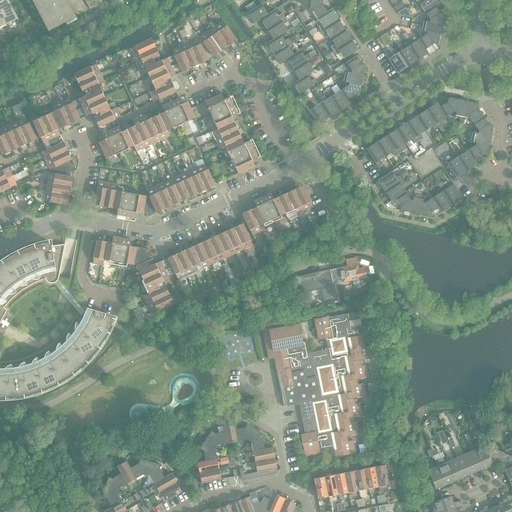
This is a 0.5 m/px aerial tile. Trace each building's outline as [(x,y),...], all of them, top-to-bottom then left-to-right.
[(18,18),(13,10),(8,0),(2,0),(0,1),(0,15),(5,25),(18,18)] [(73,18),(63,0),(35,0),(50,30),(73,18)] [(101,3),(99,0),(92,0),(87,3),(90,9),(101,3)] [(327,11),(322,4),(322,0),(311,0),(310,9),(312,10),(317,18),(327,11)] [(405,6),(400,0),(399,0),(393,5),(397,11),(405,6)] [(438,3),(436,0),(420,0),(414,4),(417,8),(421,6),(425,12),(434,6),(435,6),(440,3),(439,2),(438,3)] [(248,12),(256,6),(254,2),(245,7),(248,12)] [(267,14),(264,10),(263,9),(267,6),(264,2),(253,9),(247,13),(254,25),(255,24),(254,24),(260,20),(260,19),(267,14)] [(442,25),(444,14),(440,14),(435,6),(434,6),(425,12),(430,20),(429,22),(442,25)] [(320,31),(338,19),(331,9),(332,9),(332,8),(327,11),(317,18),(321,24),(317,27),(320,31)] [(412,18),(407,9),(406,8),(398,13),(400,15),(412,18)] [(199,18),(206,13),(203,10),(197,14),(199,18)] [(267,29),(284,18),(282,14),(278,16),(274,10),(267,14),(260,19),(260,20),(267,29)] [(287,31),(283,24),(287,22),(284,18),(267,29),(273,39),(280,35),(287,31)] [(344,29),(338,19),(320,31),(323,35),(327,32),(330,38),(345,29),(345,28),(344,29)] [(236,41),(223,21),(215,26),(229,46),(236,41)] [(440,34),(442,25),(429,22),(424,21),(422,31),(427,32),(440,34)] [(229,46),(215,26),(207,31),(221,51),(229,46)] [(333,51),(351,39),(345,29),(330,38),(334,44),(330,47),(333,51)] [(221,51),(207,31),(200,37),(213,57),(221,51)] [(37,43),(31,32),(26,34),(32,46),(37,43)] [(438,45),(440,34),(427,32),(427,34),(426,34),(419,39),(425,49),(433,44),(438,45)] [(392,42),(386,33),(380,37),(386,46),(392,42)] [(273,54),(291,42),(288,38),(284,41),(280,35),(273,39),(267,43),(266,42),(273,54)] [(213,57),(200,37),(196,39),(189,43),(199,64),(209,59),(213,57)] [(134,57),(155,47),(151,39),(130,49),(134,57)] [(358,49),(358,48),(357,49),(351,39),(333,51),(336,55),(339,52),(344,59),(358,49)] [(429,54),(425,49),(419,39),(413,43),(410,39),(406,42),(418,60),(427,54),(428,54),(429,54)] [(293,54),(289,49),(293,46),(291,42),(273,54),(280,65),(281,65),(280,64),(287,60),(286,59),(293,54)] [(418,60),(406,42),(402,45),(405,48),(398,52),(407,67),(408,67),(408,66),(418,60)] [(199,64),(189,43),(181,46),(191,68),(199,64)] [(191,68),(181,46),(172,50),(174,54),(174,55),(182,71),(182,72),(191,68)] [(149,76),(171,66),(167,58),(156,63),(154,59),(159,56),(155,47),(134,57),(138,66),(143,63),(149,76)] [(293,69),(311,58),(308,54),(304,56),(300,50),(293,54),(286,59),(287,60),(293,69)] [(407,67),(398,52),(393,56),(390,52),(387,55),(386,54),(385,55),(397,73),(398,73),(407,67)] [(363,76),(366,65),(361,64),(356,57),(356,56),(346,62),(351,71),(351,74),(363,76)] [(313,71),(309,64),(313,62),(311,58),(293,69),(299,79),(300,80),(307,75),(313,71)] [(78,83),(100,73),(96,64),(74,74),(78,83)] [(164,80),(175,75),(171,66),(149,76),(155,90),(150,92),(154,101),(158,99),(159,99),(175,91),(175,92),(176,91),(171,82),(166,85),(164,80)] [(361,86),(363,76),(351,74),(345,72),(344,77),(343,82),(349,83),(361,86)] [(98,84),(104,81),(100,73),(78,83),(82,91),(88,89),(90,93),(78,98),(79,99),(83,107),(104,97),(98,84)] [(299,95),(317,83),(314,79),(310,81),(308,77),(307,75),(300,80),(299,79),(293,83),(292,82),(292,83),(299,94),(299,95)] [(359,96),(361,86),(349,83),(348,85),(341,90),(347,100),(355,95),(359,96)] [(350,105),(347,100),(341,90),(335,94),(332,90),(328,93),(339,111),(349,104),(350,105)] [(339,111),(328,93),(324,96),(326,99),(320,104),(329,117),(330,118),(330,117),(339,111)] [(233,106),(229,97),(224,100),(221,94),(205,101),(211,116),(233,106)] [(79,119),(72,102),(71,102),(69,97),(61,101),(71,123),(80,119),(79,119)] [(110,110),(108,106),(104,97),(83,107),(86,115),(86,116),(98,110),(100,115),(94,118),(98,127),(99,127),(115,119),(116,119),(120,117),(116,108),(110,110)] [(456,112),(459,99),(448,97),(447,102),(440,107),(447,117),(455,111),(456,112)] [(194,118),(190,108),(187,101),(181,104),(179,98),(178,98),(178,99),(170,102),(180,124),(194,118)] [(466,114),(469,102),(459,99),(456,112),(455,118),(465,120),(466,114)] [(71,123),(61,101),(52,105),(54,111),(62,127),(71,123)] [(180,124),(170,102),(162,106),(161,106),(164,112),(160,114),(167,130),(180,124)] [(447,117),(440,107),(437,102),(436,102),(436,103),(427,109),(438,127),(443,124),(441,121),(447,117)] [(483,116),(478,108),(479,104),(469,102),(466,114),(468,114),(474,123),(483,116)] [(329,117),(320,104),(314,107),(312,104),(307,106),(319,124),(320,124),(319,124),(329,117)] [(234,121),(232,117),(237,114),(233,106),(211,116),(217,129),(234,121)] [(438,127),(427,109),(417,116),(426,130),(432,126),(435,130),(438,127)] [(62,127),(54,111),(41,117),(51,139),(60,135),(58,129),(62,127)] [(167,130),(160,114),(151,118),(161,140),(169,136),(167,130)] [(417,116),(416,115),(416,116),(407,122),(418,140),(423,137),(420,134),(426,130),(417,116)] [(491,136),(493,125),(488,124),(483,116),(474,123),(479,131),(478,133),(491,136)] [(36,139),(28,123),(25,117),(17,121),(27,143),(36,139)] [(51,139),(41,117),(28,123),(36,139),(40,137),(43,143),(43,142),(51,139)] [(161,140),(151,118),(143,122),(153,143),(161,140)] [(27,143),(17,121),(9,125),(19,147),(27,143)] [(216,140),(238,130),(234,121),(217,129),(212,132),(216,140)] [(153,143),(143,122),(135,125),(145,147),(153,143)] [(418,140),(407,122),(397,129),(406,143),(412,139),(414,143),(418,140)] [(0,149),(2,155),(19,147),(9,125),(0,129),(0,162),(0,161),(0,149)] [(145,147),(135,125),(126,129),(134,146),(136,151),(145,147)] [(134,146),(126,129),(121,132),(119,126),(118,126),(119,126),(110,130),(120,152),(134,146)] [(406,143),(397,129),(396,128),(396,129),(386,135),(398,153),(403,151),(400,147),(406,143)] [(120,152),(110,130),(102,134),(101,134),(104,139),(99,142),(106,158),(120,152)] [(225,146),(242,139),(238,130),(216,140),(220,148),(225,146)] [(489,146),(491,136),(478,133),(472,132),(470,142),(476,143),(489,146)] [(398,153),(386,135),(377,142),(386,156),(392,152),(394,156),(398,153)] [(297,141),(295,136),(289,140),(291,144),(297,141)] [(253,149),(249,141),(244,143),(242,139),(225,146),(231,159),(253,149)] [(377,142),(376,141),(376,142),(367,148),(366,148),(366,149),(378,167),(382,164),(380,160),(386,156),(377,142)] [(46,160),(67,150),(63,142),(46,149),(46,150),(42,152),(46,160)] [(459,149),(456,144),(455,144),(453,142),(449,144),(455,152),(459,149)] [(486,156),(489,146),(476,143),(475,145),(468,150),(474,160),(482,155),(486,156)] [(254,166),(252,160),(257,158),(253,149),(231,159),(238,173),(254,166)] [(50,169),(71,159),(67,150),(46,160),(50,169)] [(478,165),(474,160),(468,150),(462,154),(459,150),(455,153),(467,171),(476,164),(477,165),(478,165)] [(467,171),(455,153),(451,155),(453,159),(447,163),(457,178),(457,177),(467,171)] [(71,186),(73,177),(75,166),(71,159),(50,169),(47,182),(71,186)] [(215,186),(205,164),(196,168),(206,189),(215,186)] [(0,181),(12,176),(8,167),(3,169),(0,170),(0,181)] [(206,189),(196,168),(188,172),(198,193),(206,189)] [(385,191),(403,179),(400,175),(396,177),(392,171),(377,181),(378,181),(385,191)] [(198,193),(188,172),(180,175),(190,197),(198,193)] [(190,197),(180,175),(172,179),(182,201),(190,197)] [(0,191),(15,185),(16,185),(12,176),(0,181),(0,191)] [(182,201),(172,179),(163,183),(173,205),(182,201)] [(405,192),(402,186),(405,183),(403,179),(385,191),(391,201),(390,201),(391,202),(396,199),(395,198),(405,192)] [(103,206),(108,183),(98,181),(94,205),(103,206)] [(69,195),(71,186),(47,182),(46,191),(69,195)] [(113,208),(116,190),(117,185),(108,183),(103,206),(113,208)] [(173,205),(163,183),(155,187),(165,208),(173,205)] [(463,199),(453,184),(447,188),(444,184),(440,187),(452,205),(462,199),(463,199)] [(313,207),(308,195),(303,185),(294,189),(304,211),(313,207)] [(165,208),(155,187),(147,191),(157,212),(165,208)] [(452,205),(440,187),(436,190),(438,193),(432,198),(438,208),(442,213),(442,212),(442,211),(452,205)] [(304,211),(294,189),(286,193),(296,215),(304,211)] [(422,202),(424,196),(419,195),(420,189),(416,189),(415,190),(412,200),(410,213),(420,215),(422,202)] [(126,217),(130,193),(116,190),(113,208),(118,209),(117,215),(126,217)] [(68,205),(69,195),(46,191),(44,200),(68,205)] [(157,212),(147,191),(145,191),(144,196),(130,193),(126,217),(135,218),(136,212),(151,215),(157,212)] [(410,213),(412,200),(411,200),(405,192),(395,198),(396,199),(400,206),(399,211),(410,213)] [(296,215),(286,193),(278,197),(285,213),(288,219),(296,215)] [(285,213),(278,197),(273,199),(271,194),(262,198),(272,219),(285,213)] [(272,219),(262,198),(253,202),(256,207),(252,209),(259,225),(272,219)] [(438,208),(432,198),(424,203),(422,202),(420,215),(430,217),(431,212),(438,208)] [(259,225),(252,209),(242,213),(252,235),(262,231),(259,225)] [(252,245),(242,223),(234,227),(244,249),(252,245)] [(244,249),(234,227),(225,231),(236,253),(244,249)] [(236,253),(225,231),(217,235),(228,257),(236,253)] [(228,257),(217,235),(209,239),(219,260),(228,257)] [(117,262),(122,238),(113,237),(112,243),(107,242),(103,259),(117,262)] [(132,264),(135,247),(130,246),(131,240),(122,238),(117,262),(132,264)] [(219,260),(209,239),(201,242),(211,264),(219,260)] [(103,259),(107,242),(97,240),(97,241),(96,247),(92,263),(102,265),(103,259)] [(0,396),(5,397),(5,399),(6,399),(6,397),(23,395),(24,397),(24,395),(41,390),(41,392),(42,392),(41,390),(57,383),(58,384),(59,384),(58,383),(73,373),(74,375),(74,374),(73,373),(86,361),(88,362),(87,361),(98,347),(100,348),(98,347),(107,332),(109,333),(109,332),(108,331),(114,318),(114,317),(90,309),(87,308),(85,312),(82,319),(79,324),(76,323),(76,324),(76,326),(75,327),(76,328),(76,330),(71,336),(69,334),(68,335),(67,336),(67,338),(67,339),(67,340),(61,346),(59,344),(58,345),(58,346),(57,347),(57,348),(56,350),(50,354),(48,352),(47,353),(47,354),(46,355),(45,356),(45,357),(38,361),(37,358),(36,359),(34,360),(34,361),(33,362),(32,363),(18,367),(4,369),(0,368),(0,322),(7,310),(4,307),(12,298),(22,290),(33,283),(35,282),(37,286),(40,289),(43,291),(46,292),(50,293),(54,293),(58,293),(61,291),(64,289),(65,288),(66,286),(68,283),(69,280),(70,279),(59,277),(65,244),(64,244),(63,244),(50,246),(50,242),(35,245),(35,244),(34,244),(35,246),(18,252),(18,250),(17,251),(18,252),(3,261),(1,260),(2,262),(0,263),(0,396)] [(211,264),(201,242),(193,246),(203,268),(211,264)] [(203,268),(193,246),(185,250),(195,272),(203,268)] [(143,280),(165,270),(161,261),(149,266),(147,262),(153,259),(149,249),(135,247),(132,264),(136,265),(143,280)] [(195,272),(185,250),(176,254),(187,275),(195,272)] [(272,257),(269,251),(264,254),(267,260),(272,257)] [(187,275),(176,254),(168,258),(176,275),(175,275),(176,275),(178,279),(187,275)] [(365,278),(363,267),(358,268),(356,258),(345,260),(347,266),(340,268),(318,272),(298,277),(301,292),(306,290),(306,287),(320,284),(321,286),(324,286),(342,282),(365,278)] [(159,288),(157,284),(169,278),(168,278),(165,270),(143,280),(149,293),(143,295),(147,304),(169,294),(165,285),(159,288)] [(212,287),(204,291),(208,301),(217,297),(212,287)] [(194,293),(186,296),(187,299),(189,301),(191,301),(196,298),(196,296),(194,293)] [(151,313),(173,303),(169,294),(147,304),(151,313)] [(196,296),(196,298),(200,306),(204,304),(200,294),(196,296)] [(365,396),(363,383),(357,384),(356,380),(368,377),(366,365),(361,366),(360,361),(372,358),(369,346),(364,347),(362,336),(365,335),(363,325),(350,327),(347,314),(328,317),(328,316),(314,319),(318,340),(326,338),(328,349),(308,353),(305,341),(303,341),(299,323),(279,327),(278,322),(262,325),(268,359),(274,358),(276,371),(281,370),(284,387),(292,386),(296,403),(299,403),(305,434),(301,434),(305,456),(320,453),(320,452),(334,449),(335,457),(355,453),(352,440),(347,441),(346,437),(358,434),(356,421),(351,422),(350,418),(362,415),(359,402),(354,403),(353,399),(365,396)] [(238,441),(236,429),(234,421),(223,423),(224,432),(227,443),(238,441)] [(434,433),(429,423),(424,426),(428,435),(434,433)] [(249,440),(256,429),(247,424),(245,428),(236,429),(238,441),(247,439),(249,440)] [(487,431),(485,428),(485,426),(477,430),(479,435),(487,431)] [(264,449),(262,439),(265,435),(256,429),(249,440),(251,442),(253,451),(264,449)] [(227,443),(224,432),(215,433),(211,431),(205,440),(216,447),(217,445),(227,443)] [(217,458),(215,449),(216,447),(205,440),(199,449),(203,451),(205,460),(217,458)] [(504,453),(498,451),(494,442),(485,446),(492,462),(496,460),(500,462),(504,453)] [(454,480),(447,462),(446,462),(442,452),(440,446),(435,447),(438,454),(433,456),(438,466),(437,466),(445,484),(454,480)] [(492,462),(485,446),(475,450),(482,468),(492,464),(491,462),(492,462)] [(275,458),(272,447),(264,449),(253,451),(255,461),(275,458)] [(482,468),(475,450),(465,454),(473,472),(482,468)] [(511,465),(511,454),(510,455),(504,453),(500,462),(504,464),(506,468),(511,465)] [(473,472),(465,454),(456,458),(464,476),(473,472)] [(219,468),(217,459),(217,458),(205,460),(197,462),(199,473),(219,468)] [(277,471),(275,458),(255,461),(257,472),(244,474),(242,468),(239,469),(241,478),(244,480),(276,474),(277,471)] [(464,476),(456,458),(447,462),(454,480),(464,476)] [(146,474),(150,461),(140,459),(139,463),(131,468),(136,478),(144,474),(146,474)] [(136,478),(131,468),(126,461),(117,466),(121,473),(126,484),(136,478)] [(164,477),(159,469),(160,464),(150,461),(146,474),(149,475),(153,483),(164,477)] [(378,486),(388,484),(385,464),(374,467),(378,486)] [(445,484),(437,466),(427,470),(434,487),(435,489),(445,484)] [(378,486),(374,467),(364,469),(368,488),(378,486)] [(221,479),(219,468),(199,473),(201,483),(221,479)] [(368,488),(364,469),(354,470),(358,490),(368,488)] [(358,490),(354,470),(344,473),(348,492),(358,490)] [(126,484),(121,473),(112,478),(108,477),(105,487),(118,490),(118,489),(126,484)] [(159,492),(176,482),(171,473),(164,477),(153,483),(159,492)] [(348,492),(344,473),(334,475),(338,494),(348,492)] [(338,494),(334,475),(324,477),(328,496),(338,494)] [(328,496),(324,477),(314,479),(318,498),(328,496)] [(164,502),(182,492),(176,482),(159,492),(164,502)] [(122,501),(117,492),(118,490),(105,487),(102,497),(107,498),(111,507),(122,501)] [(279,511),(285,498),(276,494),(273,501),(267,511),(279,511)] [(255,511),(253,504),(250,496),(240,500),(244,511),(255,511)] [(267,511),(273,501),(263,496),(262,501),(253,504),(255,511),(267,511)] [(434,511),(436,511),(461,504),(460,501),(453,503),(450,496),(431,502),(434,511)] [(301,511),(300,509),(294,506),(295,503),(285,498),(279,511),(301,511)] [(244,511),(240,500),(230,504),(233,511),(244,511)] [(104,511),(124,511),(127,510),(122,501),(111,507),(104,511)] [(511,511),(511,510),(509,503),(508,501),(498,505),(501,511),(511,511)]
